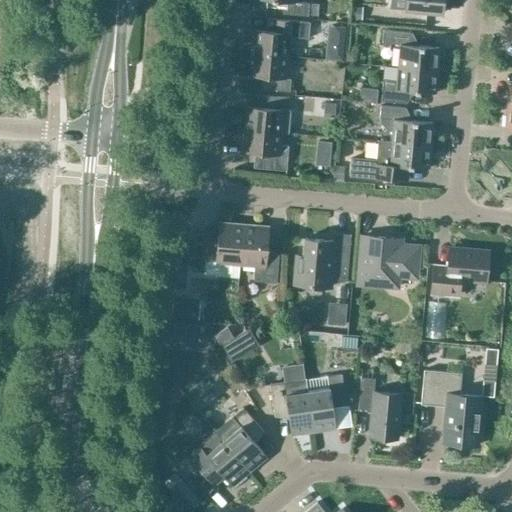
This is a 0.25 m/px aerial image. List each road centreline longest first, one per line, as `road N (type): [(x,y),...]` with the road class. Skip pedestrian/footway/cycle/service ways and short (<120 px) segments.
road 1 (residential): [(456,214),(212,195),(229,0)]
road 2 (tertiary): [(102,511),(79,464),(95,246)]
road 3 (residential): [(456,214),(473,0)]
road 4 (tertiary): [(95,246),(108,222),(121,97),(112,41)]
road 5 (tertiary): [(112,41),(95,108),(87,217),(95,246)]
road 6 (residential): [(393,479),(309,473),(264,511)]
